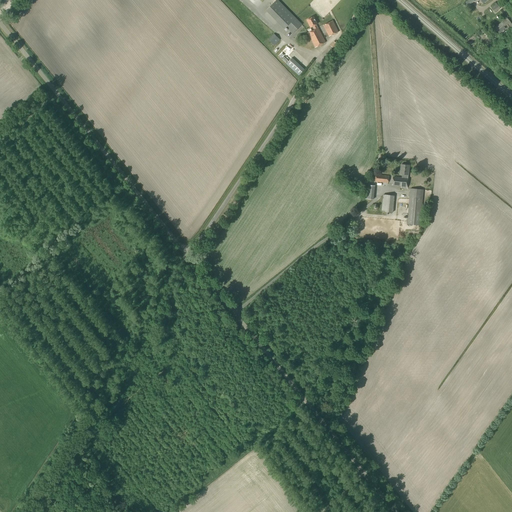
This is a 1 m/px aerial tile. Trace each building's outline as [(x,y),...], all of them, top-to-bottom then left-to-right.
[(293,34),(302,25),(277,0),(266,11),(285,29),(286,27),(293,34)] [(495,12),(499,8),(495,3),(491,6),(495,12)] [(311,28),(312,27),(314,30),(308,33),(315,48),(326,43),(318,28),(316,25),(317,24),(313,17),(307,20),(311,28)] [(507,19),(499,25),(501,28),(504,26),(504,27),(510,22),(507,19)] [(329,37),(338,32),(333,21),(323,25),(329,37)] [(274,46),(280,40),(274,34),(268,40),(274,46)] [(299,75),(304,70),(292,58),(286,64),(299,75)] [(408,175),(409,165),(401,165),(400,174),(402,175),(402,177),(393,177),(392,186),(401,186),(401,188),(407,188),(408,175)] [(388,183),(389,176),(376,175),(375,182),(388,183)] [(373,199),(375,186),(367,185),(365,199),(373,199)] [(410,189),(409,206),(407,224),(420,226),(423,190),(410,189)] [(393,213),(394,196),(383,195),(382,212),(393,213)]
